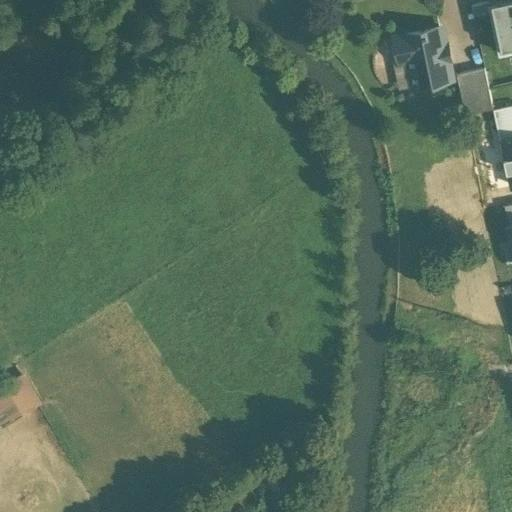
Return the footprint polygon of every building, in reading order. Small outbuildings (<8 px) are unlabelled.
[(511,0),(492,0),(502,41),(497,42),(500,51),(511,48),(511,0)] [(441,24),(405,32),(405,33),(396,35),(401,57),(410,55),(415,83),(451,75),(448,56),(449,56),(446,43),(445,43),(441,24)] [(485,65),(458,71),(465,106),(493,100),(485,65)] [(511,214),(499,218),(511,274),(511,273),(511,214)] [(23,376),(0,391),(0,415),(7,425),(40,402),(23,376)]
